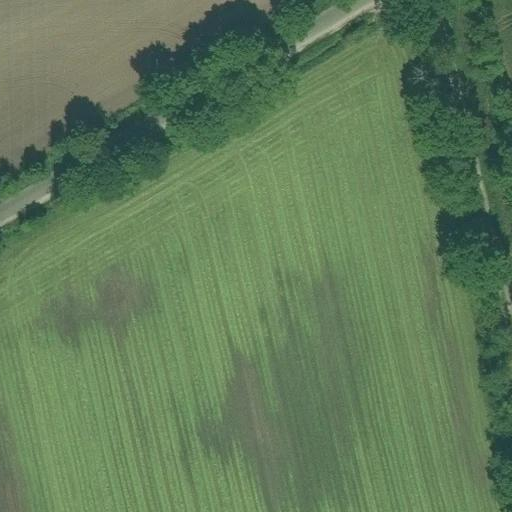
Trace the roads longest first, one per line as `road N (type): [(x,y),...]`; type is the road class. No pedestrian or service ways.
road 1 (residential): [(0,204),(345,0)]
road 2 (unclassified): [(431,0),(511,379)]
